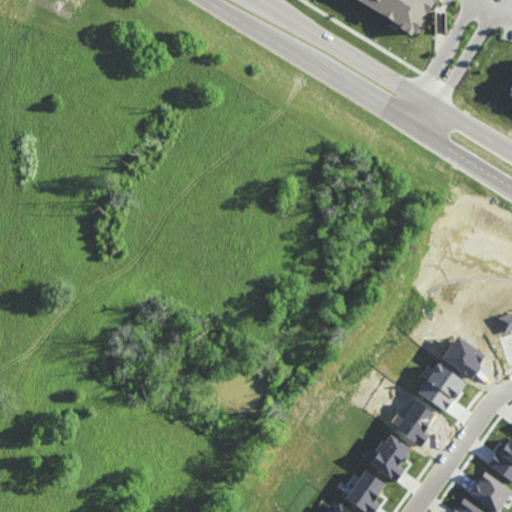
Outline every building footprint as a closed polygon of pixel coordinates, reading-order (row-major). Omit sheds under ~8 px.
[(352,0),(415,32),(431,0),(352,0)] [(416,392),(445,411),(465,382),(436,363),(416,392)] [(396,481),(404,468),(400,465),(410,448),(385,432),(366,462),(396,481)] [(488,466),(511,481),(511,438),(509,436),(488,466)] [(373,511),(379,504),(373,500),(384,483),(364,470),(344,498),(364,511),(373,511)] [(497,511),(511,491),(511,490),(485,471),(469,493),(495,511),(497,511)] [(484,511),(463,498),(453,511),(484,511)] [(350,511),(332,501),(325,511),(350,511)]
